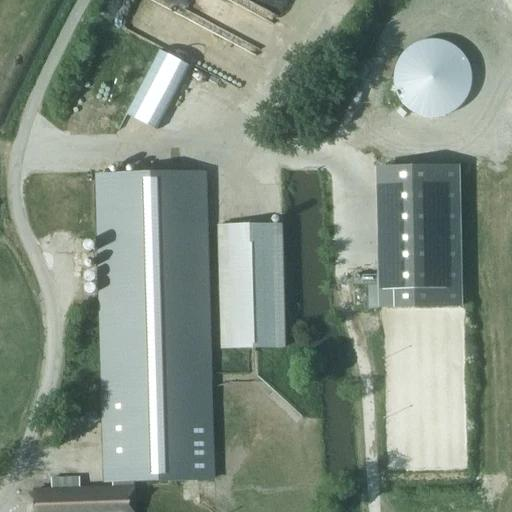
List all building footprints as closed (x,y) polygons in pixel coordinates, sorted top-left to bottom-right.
[(289,0),(255,0),(286,10),(289,0)] [(140,86),(167,102),(184,73),(157,57),(140,86)] [(459,307),(455,165),(370,167),(374,309),(459,307)] [(111,489),(81,490),(81,480),(55,480),(55,490),(33,490),(33,495),(28,495),(28,511),(133,511),(132,488),(132,482),(209,480),(201,173),(99,175),(107,483),(111,483),(111,489)] [(281,226),(217,227),(219,345),(283,344),(281,226)] [(363,275),(365,308),(373,308),(371,275),(363,275)]
